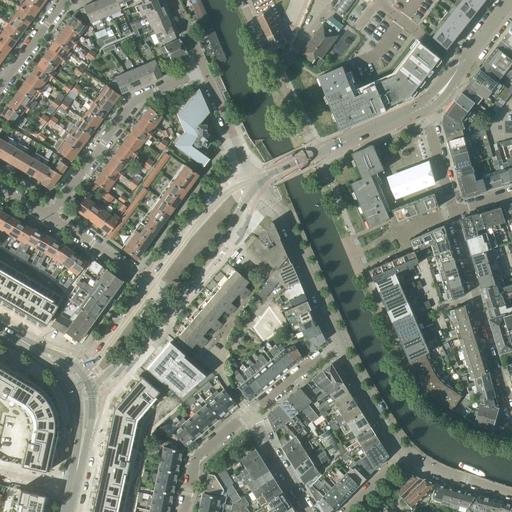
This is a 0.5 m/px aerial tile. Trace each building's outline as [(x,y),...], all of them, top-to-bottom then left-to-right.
[(21,2),(18,6),(33,17),(39,9),(26,0),(25,0),(23,4),(21,2)] [(26,0),(39,9),(44,0),(26,0)] [(100,18),(110,14),(104,0),(98,0),(93,2),(100,18)] [(104,0),(110,14),(120,10),(118,4),(118,3),(117,4),(115,0),(104,0)] [(124,2),(128,0),(115,0),(117,4),(118,3),(118,4),(120,10),(127,7),(124,2)] [(138,5),(142,15),(163,6),(159,0),(140,0),(142,3),(138,5)] [(189,0),(196,15),(199,16),(201,15),(202,13),(197,0),(189,0)] [(463,0),(457,0),(454,4),(472,18),(478,11),(463,0)] [(479,0),(463,0),(478,11),(484,3),(479,0)] [(90,23),(100,18),(93,2),(83,7),(79,9),(81,13),(82,17),(87,16),(90,23)] [(454,4),(448,12),(466,26),(472,18),(454,4)] [(18,11),(14,16),(27,25),(33,17),(18,6),(16,9),(18,11)] [(145,14),(149,24),(166,17),(162,7),(163,7),(163,6),(142,15),(142,16),(145,14)] [(269,9),(257,17),(274,50),(286,44),(280,31),(269,9)] [(448,12),(442,19),(460,34),(466,26),(448,12)] [(9,19),(6,22),(21,33),(27,25),(14,16),(11,20),(9,19)] [(72,17),(66,25),(80,35),(86,27),(72,17)] [(150,24),(155,34),(171,27),(166,17),(149,24),(150,24)] [(442,19),(436,27),(454,41),(460,34),(442,19)] [(6,27),(2,32),(15,41),(21,33),(6,22),(4,26),(6,27)] [(326,52),(336,38),(339,36),(323,23),(305,48),(300,54),(301,55),(303,56),(313,63),(318,56),(321,59),(326,52)] [(66,25),(60,33),(76,44),(78,41),(75,39),(78,34),(80,36),(80,35),(66,25)] [(171,27),(155,34),(159,44),(175,37),(171,27)] [(454,41),(436,27),(430,35),(448,49),(454,41)] [(511,27),(502,40),(511,48),(511,27)] [(0,42),(9,49),(15,41),(2,32),(0,34),(0,42)] [(60,33),(54,41),(67,50),(70,46),(73,48),(76,44),(60,33)] [(206,39),(214,58),(217,59),(220,58),(221,56),(213,36),(210,35),(207,36),(206,39)] [(100,47),(104,45),(103,41),(101,37),(96,39),(100,47)] [(126,39),(128,43),(132,49),(137,45),(133,41),(132,37),(126,39)] [(186,54),(179,39),(160,48),(167,61),(170,59),(171,61),(186,54)] [(511,48),(502,40),(497,47),(511,59),(511,48)] [(54,41),(49,49),(64,60),(66,57),(63,55),(67,50),(54,41)] [(0,54),(3,57),(9,49),(0,42),(0,54)] [(322,85),(326,95),(330,94),(333,101),(330,102),(334,113),(337,111),(340,118),(337,120),(342,130),(388,110),(386,107),(410,96),(441,58),(421,42),(394,75),(363,89),(364,92),(356,95),(343,66),(318,77),(319,78),(322,76),(325,83),(322,85)] [(511,59),(497,47),(491,54),(509,68),(511,63),(511,59)] [(49,49),(43,57),(55,66),(58,62),(61,64),(64,60),(49,49)] [(491,54),(486,61),(504,74),(509,68),(491,54)] [(43,57),(37,65),(52,77),(54,73),(51,71),(55,66),(43,57)] [(154,60),(144,65),(151,81),(161,76),(154,60)] [(486,61),(481,68),(499,81),(504,74),(486,61)] [(37,65),(31,74),(43,83),(47,78),(49,80),(52,77),(37,65)] [(144,65),(135,69),(142,85),(151,81),(144,65)] [(476,74),(473,78),(492,92),(495,94),(503,101),(511,90),(509,89),(499,81),(481,68),(476,74)] [(135,69),(124,73),(131,89),(142,85),(135,69)] [(131,89),(124,73),(114,77),(114,78),(113,78),(115,80),(108,84),(120,93),(121,94),(131,89)] [(31,74),(25,82),(40,93),(43,95),(49,87),(43,83),(31,74)] [(468,85),(484,97),(486,98),(487,99),(492,92),(473,78),(468,85)] [(19,90),(31,99),(34,101),(38,96),(40,93),(25,82),(19,90)] [(104,85),(98,93),(112,103),(118,95),(104,85)] [(468,85),(462,92),(476,102),(479,104),(484,97),(468,85)] [(208,112),(198,88),(176,114),(184,132),(174,145),(203,166),(208,158),(190,145),(193,142),(193,145),(196,147),(200,146),(201,143),(205,146),(209,141),(208,141),(211,136),(205,133),(205,125),(198,125),(208,112)] [(13,98),(28,109),(31,105),(28,103),(31,99),(19,90),(13,98)] [(511,92),(511,91),(511,90),(503,101),(505,102),(511,92)] [(462,92),(456,101),(471,112),(473,113),(474,111),(470,109),(476,102),(462,92)] [(94,97),(92,101),(106,111),(112,103),(98,93),(99,94),(96,99),(94,97)] [(55,98),(53,102),(58,106),(60,102),(63,98),(58,94),(55,98)] [(13,98),(7,106),(20,115),(23,110),(26,112),(28,109),(13,98)] [(70,103),(65,100),(64,100),(59,107),(64,111),(70,103)] [(91,106),(88,110),(100,120),(106,111),(92,101),(89,104),(91,106)] [(456,101),(446,113),(460,124),(463,123),(472,121),(475,120),(480,119),(473,113),(471,112),(456,101)] [(20,115),(7,106),(1,114),(15,125),(21,116),(20,115)] [(149,108),(142,117),(156,126),(162,118),(149,108)] [(83,113),(80,117),(94,128),(100,120),(88,110),(85,115),(83,113)] [(443,123),(446,133),(469,127),(472,126),(473,126),(472,121),(463,123),(460,124),(446,113),(445,115),(443,123)] [(79,122),(76,127),(88,136),(94,128),(80,117),(77,120),(79,122)] [(142,117),(136,125),(151,136),(153,132),(150,130),(154,126),(156,127),(156,126),(142,117)] [(474,134),(480,132),(485,131),(483,123),(473,126),(472,126),(474,134)] [(130,133),(142,142),(145,144),(148,139),(151,136),(136,125),(130,133)] [(71,129),(68,133),(82,144),(88,136),(76,127),(73,131),(71,129)] [(446,133),(448,141),(471,134),(469,127),(446,133)] [(63,141),(62,142),(76,152),(82,144),(68,133),(65,136),(67,138),(64,142),(63,141)] [(130,133),(122,145),(136,155),(138,151),(136,150),(142,142),(130,133)] [(448,141),(450,148),(473,141),(471,134),(448,141)] [(0,154),(10,138),(5,135),(2,141),(0,139),(0,154)] [(0,154),(0,157),(7,162),(17,144),(12,141),(13,140),(10,138),(0,154)] [(450,148),(452,155),(475,148),(473,141),(450,148)] [(76,152),(62,142),(56,150),(71,160),(76,152)] [(7,162),(16,167),(27,148),(23,146),(22,147),(17,144),(7,162)] [(363,178),(351,183),(370,227),(391,218),(372,175),(385,169),(374,144),(352,153),(363,178)] [(122,145),(113,156),(125,165),(131,157),(133,159),(136,155),(122,145)] [(16,167),(24,172),(32,158),(27,155),(30,150),(27,148),(16,167)] [(454,162),(470,158),(480,155),(478,148),(475,149),(475,148),(452,155),(454,162)] [(33,177),(41,182),(49,168),(45,166),(48,160),(47,160),(51,152),(48,150),(43,158),(43,159),(33,177)] [(454,162),(457,170),(473,165),(479,164),(478,162),(482,161),(480,155),(470,158),(454,162)] [(496,156),(497,160),(500,170),(503,185),(511,183),(509,168),(507,163),(503,164),(503,162),(502,159),(501,155),(496,156)] [(24,172),(33,177),(43,159),(43,158),(40,156),(37,161),(32,158),(24,172)] [(113,156),(107,165),(122,176),(124,172),(121,170),(125,165),(113,156)] [(49,168),(41,182),(40,183),(39,183),(49,189),(68,163),(62,159),(61,160),(59,163),(53,171),(49,168)] [(487,175),(485,167),(483,160),(482,161),(478,162),(479,164),(480,167),(480,168),(483,178),(487,190),(495,188),(491,173),(487,175)] [(496,172),(491,173),(495,188),(503,185),(500,170),(497,160),(493,161),(496,172)] [(435,180),(430,164),(389,179),(395,196),(435,180)] [(473,165),(457,170),(459,177),(475,173),(474,169),(480,167),(479,164),(473,165)] [(107,165),(101,173),(114,183),(113,181),(116,177),(119,179),(122,176),(107,165)] [(122,247),(122,248),(136,258),(138,254),(148,241),(157,229),(158,229),(158,228),(160,224),(162,221),(164,222),(163,220),(172,208),(181,196),(183,196),(182,195),(185,191),(187,189),(188,189),(187,188),(197,175),(183,165),(171,181),(159,198),(147,214),(134,231),(125,244),(122,247)] [(114,183),(101,173),(94,182),(108,191),(114,183)] [(475,173),(459,177),(464,195),(466,197),(487,190),(483,178),(477,180),(475,173)] [(151,182),(146,179),(143,184),(147,187),(151,182)] [(143,188),(139,193),(144,197),(147,192),(143,188)] [(435,192),(423,197),(429,211),(439,207),(435,192)] [(74,209),(83,215),(92,203),(87,199),(90,195),(86,193),(74,209)] [(139,193),(135,199),(140,202),(144,197),(139,193)] [(423,197),(413,201),(419,214),(429,211),(423,197)] [(135,199),(132,204),(136,207),(140,202),(135,199)] [(413,201),(403,205),(409,218),(419,214),(413,201)] [(83,215),(91,221),(102,206),(98,204),(96,206),(92,203),(83,215)] [(511,231),(511,203),(503,206),(511,232),(511,231)] [(132,204),(128,209),(132,212),(136,207),(132,204)] [(409,218),(403,205),(392,209),(398,222),(409,218)] [(91,221),(99,227),(108,215),(103,211),(105,209),(102,206),(91,221)] [(501,207),(491,210),(497,230),(507,227),(501,207)] [(128,209),(124,214),(129,217),(132,212),(128,209)] [(482,213),(488,233),(493,231),(497,230),(491,210),(482,213)] [(461,221),(463,227),(477,224),(479,230),(480,229),(482,234),(488,233),(482,213),(463,218),(461,221)] [(124,214),(119,220),(124,223),(125,222),(129,217),(124,214)] [(0,245),(4,239),(15,220),(6,215),(0,225),(0,229),(3,231),(0,237),(0,245)] [(108,215),(99,227),(107,233),(118,218),(114,216),(113,218),(108,215)] [(10,236),(16,239),(23,225),(15,220),(4,239),(7,241),(10,236)] [(119,220),(115,226),(119,230),(123,225),(124,223),(119,220)] [(249,247),(276,270),(277,268),(289,263),(280,242),(279,242),(277,238),(278,237),(272,222),(271,222),(249,247)] [(445,224),(432,230),(437,241),(448,237),(445,224)] [(463,227),(467,238),(482,234),(480,229),(479,230),(477,224),(463,227)] [(13,254),(17,256),(32,230),(23,225),(16,239),(21,241),(15,251),(13,254)] [(115,226),(111,231),(115,235),(119,230),(115,226)] [(29,244),(34,247),(42,233),(33,228),(32,230),(17,256),(21,258),(29,244)] [(432,230),(421,235),(426,246),(431,244),(437,241),(432,230)] [(115,235),(111,231),(107,237),(111,240),(115,235)] [(467,238),(469,246),(489,240),(495,238),(493,231),(488,233),(482,234),(467,238)] [(31,264),(35,266),(50,238),(42,233),(34,247),(39,250),(31,264)] [(410,240),(414,250),(416,251),(426,246),(421,235),(410,240)] [(431,244),(434,253),(452,248),(448,237),(437,241),(431,244)] [(46,254),(52,257),(59,244),(50,238),(35,266),(39,268),(40,265),(46,254)] [(469,246),(471,254),(472,254),(486,250),(492,248),(498,246),(495,238),(489,240),(469,246)] [(53,266),(56,268),(70,250),(65,247),(59,244),(52,257),(56,260),(57,260),(53,266)] [(452,248),(434,253),(436,263),(454,257),(452,248)] [(63,265),(68,269),(78,256),(70,250),(56,268),(54,271),(51,276),(54,278),(57,274),(60,270),(63,265)] [(414,250),(403,255),(409,267),(413,265),(415,264),(420,262),(418,257),(416,251),(414,250)] [(471,254),(475,266),(489,261),(486,250),(472,254),(471,254)] [(403,255),(392,259),(398,271),(407,267),(409,267),(403,255)] [(78,256),(68,269),(73,272),(62,287),(66,290),(86,262),(78,256)] [(454,257),(436,263),(439,272),(457,266),(454,257)] [(389,261),(382,264),(387,276),(394,273),(396,272),(398,271),(392,259),(389,261)] [(76,284),(76,285),(87,292),(104,305),(112,293),(119,284),(122,281),(118,278),(105,269),(105,270),(93,261),(89,266),(88,268),(79,280),(76,284)] [(477,272),(478,277),(492,272),(491,268),(489,261),(475,266),(477,272)] [(268,279),(264,283),(265,283),(257,293),(262,299),(278,281),(286,289),(290,286),(298,282),(289,263),(277,268),(276,270),(268,278),(268,279)] [(387,276),(381,264),(370,269),(375,281),(387,276)] [(457,266),(439,272),(442,281),(460,276),(457,266)] [(232,268),(225,276),(247,295),(250,291),(243,286),(247,281),(232,268)] [(0,298),(45,324),(46,323),(47,321),(55,308),(57,304),(50,301),(0,271),(0,298)] [(375,281),(379,291),(400,282),(396,272),(394,273),(387,276),(375,281)] [(478,277),(482,288),(496,284),(492,272),(478,277)] [(225,276),(217,284),(233,298),(237,293),(243,299),(247,295),(225,276)] [(460,276),(442,281),(445,290),(463,285),(460,276)] [(496,284),(482,288),(482,289),(485,298),(511,290),(511,284),(505,287),(504,282),(503,281),(496,284)] [(277,304),(287,299),(302,292),(298,282),(290,286),(286,289),(283,291),(275,300),(277,304)] [(379,291),(384,300),(404,292),(400,282),(379,291)] [(217,284),(210,292),(232,311),(235,308),(229,303),(233,298),(217,284)] [(72,291),(68,298),(78,305),(81,307),(95,317),(104,305),(87,292),(76,285),(72,291)] [(463,285),(445,290),(448,300),(466,295),(463,285)] [(511,290),(485,298),(488,308),(510,302),(509,297),(511,296),(511,290)] [(210,292),(203,301),(219,314),(223,310),(229,315),(232,311),(210,292)] [(283,312),(283,310),(290,307),(305,300),(302,292),(287,299),(288,303),(279,307),(281,311),(282,311),(283,312)] [(384,300),(388,310),(408,301),(404,292),(384,300)] [(60,331),(62,332),(73,318),(81,307),(78,305),(68,298),(57,314),(55,317),(51,324),(50,325),(60,331)] [(289,313),(291,316),(309,308),(305,300),(290,307),(283,310),(283,312),(284,315),(289,313)] [(203,301),(196,309),(218,328),(221,324),(215,319),(219,314),(203,301)] [(388,310),(392,320),(413,311),(408,301),(388,310)] [(488,308),(491,319),(511,312),(511,306),(511,307),(510,302),(488,308)] [(450,310),(453,319),(471,314),(469,308),(468,303),(450,310)] [(289,325),(280,312),(278,308),(275,304),(256,317),(268,337),(289,325)] [(73,318),(79,322),(87,328),(95,317),(81,307),(73,318)] [(309,308),(291,316),(288,318),(286,318),(290,327),(312,316),(309,308)] [(196,309),(189,317),(205,331),(209,326),(215,332),(218,328),(196,309)] [(392,320),(397,330),(417,321),(413,311),(392,320)] [(511,312),(491,319),(501,352),(511,348),(511,312)] [(453,319),(456,329),(474,323),(471,314),(453,319)] [(293,330),(295,334),(316,324),(312,316),(290,327),(292,331),(293,330)] [(189,317),(182,325),(204,344),(207,341),(201,335),(205,331),(189,317)] [(64,332),(69,335),(79,322),(73,318),(62,332),(64,333),(64,332)] [(397,330),(401,340),(421,331),(417,321),(397,330)] [(79,322),(69,335),(77,341),(87,328),(79,322)] [(458,334),(459,339),(477,333),(474,323),(456,329),(450,331),(452,336),(458,334)] [(296,338),(291,341),(293,345),(320,332),(316,324),(295,334),(296,338)] [(204,344),(182,325),(175,334),(190,347),(195,343),(201,348),(204,344)] [(401,340),(405,350),(426,341),(421,331),(401,340)] [(300,348),(301,349),(307,344),(309,350),(310,350),(323,340),(320,332),(293,345),(295,348),(297,347),(299,350),(300,348)] [(459,339),(462,349),(480,343),(477,333),(459,339)] [(287,347),(283,349),(294,363),(304,355),(303,355),(301,349),(300,348),(299,350),(297,347),(295,348),(293,345),(291,341),(288,337),(284,339),(288,347),(287,347)] [(209,339),(203,346),(208,350),(214,343),(209,339)] [(409,359),(410,361),(427,353),(430,351),(426,341),(405,350),(409,359)] [(169,342),(146,368),(148,370),(179,398),(206,375),(174,347),(169,342)] [(273,357),(270,359),(280,374),(287,368),(272,347),(268,342),(264,345),(268,350),(273,357)] [(462,349),(465,359),(483,353),(480,343),(462,349)] [(294,363),(283,349),(283,348),(280,344),(278,346),(276,347),(275,345),(272,347),(287,368),(294,363)] [(511,354),(511,348),(501,352),(503,358),(511,354)] [(415,366),(416,370),(432,362),(427,353),(410,361),(413,367),(415,366)] [(465,359),(468,368),(486,363),(483,353),(465,359)] [(257,356),(259,359),(274,379),(280,374),(270,359),(267,362),(262,356),(261,354),(257,356)] [(259,359),(253,364),(268,384),(274,379),(259,359)] [(0,361),(0,396),(3,398),(7,393),(22,402),(26,405),(29,408),(32,412),(33,417),(35,421),(35,426),(34,431),(32,442),(25,441),(20,460),(25,461),(24,466),(48,471),(57,435),(58,426),(57,417),(55,409),(52,401),(47,393),(41,387),(34,382),(0,361)] [(416,374),(419,379),(436,371),(432,362),(416,370),(418,373),(416,374)] [(471,380),(474,379),(489,372),(486,363),(468,368),(471,380)] [(249,367),(246,369),(261,390),(268,384),(253,364),(249,367)] [(316,393),(322,389),(332,380),(339,375),(332,364),(313,378),(319,385),(314,389),(313,390),(316,393)] [(247,378),(244,381),(255,395),(261,390),(246,369),(243,372),(247,378)] [(425,386),(428,388),(440,378),(436,371),(419,379),(424,387),(425,386)] [(467,388),(472,387),(492,381),(489,372),(474,379),(475,383),(467,385),(466,385),(467,388)] [(255,395),(244,381),(239,374),(235,376),(241,384),(236,388),(233,389),(237,397),(249,400),(255,395)] [(112,407),(89,511),(113,511),(122,473),(125,473),(128,460),(125,459),(133,419),(158,391),(140,375),(112,407)] [(319,401),(329,394),(344,384),(339,375),(332,380),(322,389),(323,389),(325,391),(316,398),(319,401)] [(429,393),(436,399),(446,383),(440,378),(428,388),(431,391),(429,393)] [(468,391),(469,394),(493,387),(492,381),(472,387),(473,390),(468,391)] [(301,388),(300,389),(309,399),(316,393),(313,390),(314,389),(308,382),(301,388)] [(442,401),(445,403),(454,388),(446,383),(436,399),(441,402),(442,401)] [(316,407),(319,410),(349,391),(344,384),(329,394),(331,397),(316,407)] [(480,400),(496,396),(493,387),(469,394),(469,397),(474,396),(475,397),(479,396),(480,400)] [(454,388),(445,403),(448,405),(447,407),(453,410),(463,394),(454,388)] [(293,394),(315,419),(318,417),(308,404),(312,401),(309,399),(300,389),(293,394)] [(216,398),(215,398),(226,411),(235,404),(224,391),(219,395),(216,391),(212,394),(216,398)] [(321,414),(326,411),(336,404),(338,408),(353,399),(349,391),(319,410),(321,414)] [(204,401),(207,405),(218,418),(226,411),(215,398),(216,398),(212,394),(204,401)] [(287,399),(298,413),(302,410),(312,422),(315,419),(293,394),(287,399)] [(481,403),(479,408),(499,408),(496,396),(480,400),(481,403)] [(193,397),(187,402),(190,406),(196,401),(193,397)] [(455,412),(460,415),(469,401),(464,398),(455,412)] [(305,427),(302,423),(295,415),(298,413),(287,399),(280,405),(302,430),(304,428),(305,427)] [(333,422),(336,420),(358,406),(353,399),(338,408),(340,411),(334,416),(330,418),(333,422)] [(190,406),(187,402),(181,407),(184,411),(190,406)] [(199,405),(195,408),(209,425),(218,418),(207,405),(202,409),(199,405)] [(274,410),(290,429),(294,427),(299,433),(302,430),(280,405),(274,410)] [(336,420),(340,426),(362,413),(358,406),(336,420)] [(476,407),(474,412),(496,418),(499,408),(479,408),(476,407)] [(209,425),(195,408),(193,410),(192,411),(195,415),(190,419),(201,432),(209,425)] [(470,412),(465,409),(461,415),(466,418),(470,412)] [(288,433),(282,438),(284,440),(285,439),(286,441),(287,440),(288,441),(296,435),(274,410),(268,415),(275,432),(282,426),(288,433)] [(496,418),(474,412),(473,418),(476,418),(474,423),(475,424),(488,427),(488,428),(493,429),(496,418)] [(354,433),(356,437),(371,428),(362,413),(340,426),(339,427),(345,436),(342,438),(344,440),(354,433)] [(171,421),(178,429),(173,433),(179,440),(184,446),(193,439),(178,423),(174,419),(171,415),(164,421),(166,424),(167,425),(171,421)] [(339,450),(342,456),(347,453),(345,449),(344,447),(342,448),(323,417),(317,421),(309,426),(313,432),(316,435),(318,439),(321,443),(330,456),(339,450)] [(178,423),(193,439),(201,432),(190,419),(186,423),(183,419),(182,420),(178,423)] [(279,440),(279,441),(287,454),(301,442),(298,439),(307,433),(304,428),(302,430),(299,433),(296,435),(288,441),(287,440),(286,441),(285,439),(284,440),(282,438),(279,440)] [(345,449),(347,453),(376,434),(371,428),(356,437),(358,440),(345,449)] [(360,454),(365,451),(380,442),(376,434),(347,453),(350,456),(357,452),(359,455),(360,454)] [(287,454),(292,461),(318,439),(316,435),(303,446),(301,442),(287,454)] [(292,461),(296,468),(310,457),(308,453),(321,443),(318,439),(292,461)] [(361,460),(356,462),(358,465),(385,449),(380,442),(365,451),(368,455),(361,459),(361,460)] [(158,452),(157,457),(178,462),(181,451),(164,447),(163,453),(158,452)] [(239,456),(241,458),(256,449),(254,447),(245,452),(239,456)] [(238,480),(240,479),(242,477),(265,463),(256,449),(241,458),(243,461),(248,469),(236,476),(238,480)] [(352,468),(347,472),(360,484),(368,476),(389,455),(385,449),(358,465),(356,462),(354,460),(349,465),(352,468)] [(296,468),(301,476),(326,455),(326,454),(324,450),(318,456),(316,457),(313,454),(310,457),(296,468)] [(326,455),(301,476),(305,483),(319,472),(317,468),(323,462),(328,458),(326,455)] [(160,463),(159,469),(176,472),(178,462),(157,457),(155,462),(160,463)] [(233,466),(230,462),(230,461),(223,466),(226,471),(233,466)] [(265,463),(242,477),(245,482),(243,483),(244,486),(269,471),(265,463)] [(331,480),(335,484),(348,497),(354,491),(333,470),(330,467),(327,470),(334,477),(331,480)] [(336,467),(333,470),(354,491),(360,484),(347,472),(344,475),(337,468),(336,467)] [(153,474),(152,478),(174,483),(176,472),(159,469),(158,475),(153,474)] [(215,475),(224,489),(230,485),(234,483),(225,469),(215,475)] [(257,484),(259,487),(274,478),(269,471),(244,486),(236,492),(239,495),(250,488),(257,484)] [(308,487),(312,485),(315,482),(318,479),(322,475),(319,472),(305,483),(308,487)] [(208,473),(207,476),(204,490),(205,490),(221,494),(223,494),(224,489),(215,475),(208,473)] [(412,508),(437,484),(425,479),(415,475),(397,492),(397,493),(396,494),(397,496),(399,494),(406,502),(412,508)] [(156,484),(155,490),(171,493),(174,483),(152,478),(151,483),(156,484)] [(252,491),(257,499),(278,485),(274,478),(259,487),(252,491)] [(326,494),(323,496),(336,509),(342,503),(321,482),(318,479),(315,482),(320,488),(326,494)] [(324,479),(321,482),(342,503),(348,497),(335,484),(332,487),(324,479)] [(432,502),(440,505),(441,502),(436,501),(437,499),(442,501),(446,486),(437,484),(432,502)] [(235,492),(233,489),(230,485),(224,489),(229,496),(234,493),(235,492)] [(257,499),(261,506),(283,492),(278,485),(257,499)] [(332,511),(336,509),(323,496),(318,491),(316,489),(312,485),(308,487),(323,511),(332,511)] [(441,502),(440,505),(449,507),(450,505),(446,504),(445,502),(450,503),(454,489),(453,489),(448,487),(446,486),(442,501),(441,502)] [(40,511),(42,506),(43,502),(44,495),(19,489),(19,490),(16,503),(17,503),(21,503),(18,511),(40,511)] [(459,505),(463,491),(454,489),(450,503),(450,505),(449,507),(454,508),(458,509),(459,505)] [(142,498),(147,499),(169,504),(171,493),(155,490),(153,496),(148,495),(143,494),(139,493),(138,497),(142,498)] [(468,508),(469,507),(477,495),(463,491),(459,505),(468,508)] [(230,497),(234,503),(241,499),(239,495),(236,492),(230,497)] [(267,511),(287,499),(283,492),(261,506),(263,510),(259,511),(267,511)] [(204,493),(202,504),(223,509),(224,504),(219,503),(221,497),(204,493)] [(476,508),(477,509),(483,497),(477,495),(469,507),(472,507),(476,508)] [(234,503),(239,510),(245,506),(248,504),(244,497),(241,499),(234,503)] [(481,510),(484,510),(490,499),(483,497),(477,509),(481,510)] [(151,505),(150,511),(154,511),(167,511),(169,504),(147,499),(146,504),(151,505)] [(267,511),(283,511),(292,507),(287,499),(267,511)] [(491,511),(497,500),(490,499),(484,510),(483,511),(491,511)] [(510,511),(511,508),(511,505),(503,502),(497,500),(491,511),(510,511)] [(236,511),(238,511),(241,511),(239,510),(234,503),(233,502),(231,511),(236,511)]
